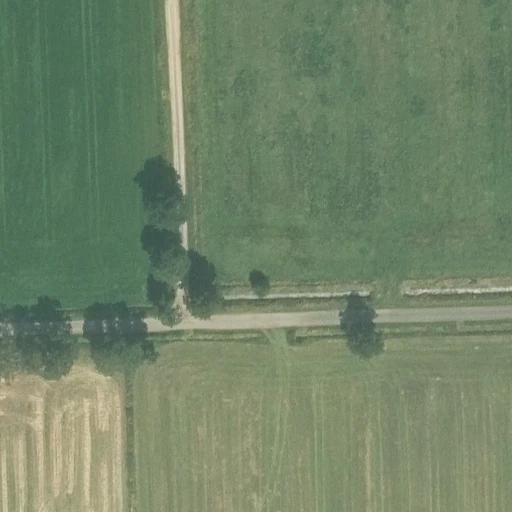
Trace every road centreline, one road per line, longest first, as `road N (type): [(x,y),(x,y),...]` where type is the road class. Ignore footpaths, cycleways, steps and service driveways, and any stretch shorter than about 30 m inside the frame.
road 1 (track): [(183,320),(511,310)]
road 2 (track): [(183,320),(172,0)]
road 3 (track): [(0,328),(183,320)]
